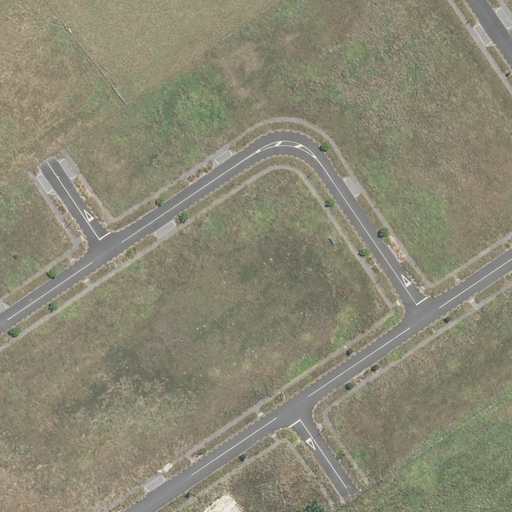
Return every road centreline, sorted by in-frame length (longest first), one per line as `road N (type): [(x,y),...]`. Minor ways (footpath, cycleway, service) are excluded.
road 1 (residential): [(427,308),(331,169),(294,147),(249,152),(104,247)]
road 2 (residential): [(292,407),(130,511)]
road 3 (residential): [(427,308),(292,407)]
road 4 (residential): [(104,247),(0,320)]
